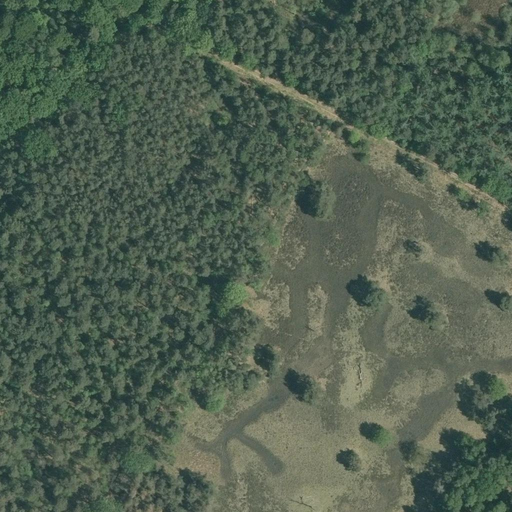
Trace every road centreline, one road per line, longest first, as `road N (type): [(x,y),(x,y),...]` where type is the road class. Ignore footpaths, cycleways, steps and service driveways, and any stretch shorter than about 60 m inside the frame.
road 1 (track): [(376,135),(116,0)]
road 2 (track): [(511,205),(376,135)]
